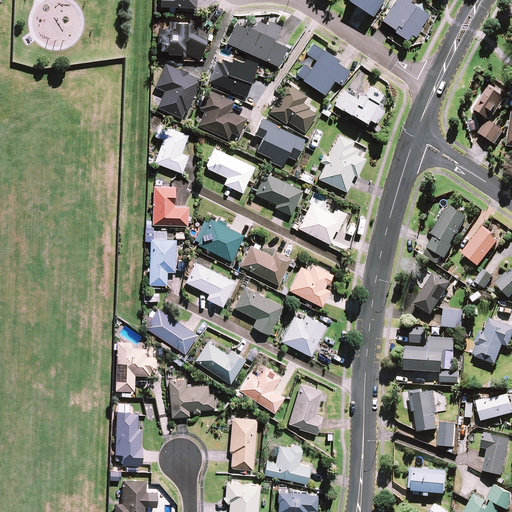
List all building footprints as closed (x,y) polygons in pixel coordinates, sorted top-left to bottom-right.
[(161,0),(161,7),(179,7),(179,12),(196,13),(196,0),(161,0)] [(351,0),(372,14),(381,0),(351,0)] [(412,0),(397,0),(383,21),(397,31),(396,32),(408,41),(410,40),(413,36),(417,38),(423,30),(421,29),(430,16),(411,3),(413,0),(412,0)] [(237,24),(228,43),(280,67),(288,48),(276,42),(283,27),(271,22),(269,26),(259,22),(257,27),(249,24),(246,29),(237,24)] [(185,59),(187,54),(200,60),(209,40),(194,33),(194,23),(170,23),(170,30),(160,29),(159,46),(161,46),(161,51),(163,51),(163,58),(185,59)] [(304,80),(303,81),(326,96),(336,81),(342,86),(352,72),(339,64),(341,61),(325,49),(324,50),(314,44),(307,54),(317,61),(311,69),(305,64),(297,75),(304,80)] [(217,62),(210,83),(232,90),(231,92),(248,98),(256,74),(260,64),(247,59),(246,64),(234,60),(233,63),(224,60),(223,64),(217,62)] [(159,108),(183,118),(186,111),(189,113),(203,80),(189,74),(190,72),(182,69),(182,70),(167,64),(156,87),(166,91),(159,108)] [(281,96),(270,113),(287,125),(289,122),(306,134),(318,115),(310,110),(311,108),(304,103),(308,97),(287,83),(281,93),(279,95),(281,96)] [(344,91),(335,106),(366,124),(369,119),(375,122),(375,121),(378,123),(385,111),(381,109),(384,105),(379,102),(384,95),(371,87),(362,102),(344,91)] [(501,107),(505,101),(501,98),(503,95),(490,87),(474,111),(491,122),(499,111),(501,112),(503,108),(501,107)] [(200,126),(229,139),(232,132),(241,136),(247,121),(248,119),(234,113),(233,109),(236,101),(209,90),(200,109),(206,112),(200,126)] [(331,111),(324,106),(320,113),(328,117),(331,111)] [(264,138),(258,151),(272,158),(270,161),(283,167),(288,156),(296,160),(306,140),(278,126),(278,125),(268,120),(264,118),(257,134),(264,138)] [(489,122),(480,135),(495,145),(504,132),(497,127),(489,122)] [(182,154),(189,135),(161,125),(156,137),(164,140),(156,163),(184,173),(190,157),(182,154)] [(322,133),(314,129),(306,146),(315,150),(322,133)] [(369,148),(340,134),(329,156),(325,154),(322,162),(326,164),(319,178),(348,192),(356,175),(359,177),(367,159),(364,157),(369,148)] [(256,167),(215,148),(208,162),(207,164),(210,169),(228,178),(225,184),(244,193),(250,180),(256,167)] [(305,191),(266,172),(257,191),(256,194),(278,204),(276,208),(293,216),(298,206),(305,191)] [(314,177),(302,173),(300,179),(312,183),(314,177)] [(176,187),(155,186),(154,225),(189,226),(190,207),(176,207),(176,187)] [(334,214),(312,203),(308,211),(299,229),(330,244),(337,231),(339,232),(348,213),(336,208),(334,214)] [(447,210),(430,235),(435,238),(427,249),(429,250),(425,256),(439,265),(443,259),(446,261),(454,248),(451,246),(468,219),(450,209),(449,211),(447,210)] [(200,242),(199,245),(233,262),(246,236),(227,226),(229,223),(219,218),(218,222),(212,219),(210,222),(206,219),(205,221),(196,240),(200,242)] [(484,227),(462,254),(479,268),(499,243),(491,237),(493,234),(484,227)] [(154,231),(154,239),(168,240),(168,231),(154,231)] [(154,239),(152,239),(150,284),(168,285),(169,272),(176,272),(177,265),(178,240),(168,240),(154,239)] [(252,246),(242,266),(279,285),(292,259),(277,251),(274,257),(252,246)] [(223,307),(236,282),(197,262),(187,282),(210,294),(208,299),(223,307)] [(302,266),(290,290),(323,307),(331,291),(326,288),(328,284),(330,285),(334,275),(314,265),(311,271),(302,266)] [(511,269),(496,285),(509,299),(511,295),(511,269)] [(486,290),(494,277),(484,270),(476,283),(486,290)] [(436,308),(450,284),(434,275),(415,306),(432,315),(436,308)] [(285,306),(246,287),(235,308),(258,319),(254,327),(270,335),(271,333),(285,306)] [(147,328),(186,354),(199,335),(159,309),(147,328)] [(465,312),(444,310),(442,328),(463,330),(465,312)] [(295,316),(283,341),(312,356),(328,326),(307,315),(305,321),(295,316)] [(475,358),(496,366),(503,347),(509,349),(511,342),(511,327),(491,320),(485,335),(482,334),(473,356),(475,357),(475,358)] [(412,329),(411,345),(426,345),(427,330),(412,329)] [(405,349),(404,371),(442,373),(442,372),(442,371),(446,371),(447,362),(455,362),(456,340),(431,339),(431,341),(427,340),(426,350),(405,349)] [(209,342),(196,361),(231,385),(247,361),(232,351),(229,355),(209,342)] [(133,344),(117,344),(115,392),(135,393),(135,377),(151,378),(151,374),(154,374),(156,372),(157,362),(154,359),(147,358),(147,351),(136,350),(136,348),(133,344)] [(252,372),(240,390),(275,414),(286,398),(274,390),(283,377),(265,366),(258,377),(252,372)] [(442,383),(459,384),(459,373),(442,372),(442,373),(442,383)] [(169,381),(173,419),(191,417),(190,412),(194,412),(194,414),(202,414),(202,411),(216,410),(215,395),(210,395),(209,385),(188,387),(187,379),(169,381)] [(318,390),(301,385),(289,424),(301,427),(300,429),(318,435),(319,432),(323,417),(317,415),(324,392),(318,390)] [(412,397),(418,433),(438,429),(436,415),(438,415),(435,393),(412,397)] [(483,423),(511,414),(511,411),(508,396),(487,402),(486,400),(477,403),(483,423)] [(130,414),(116,413),(115,456),(122,457),(122,467),(141,468),(142,449),(141,449),(142,431),(138,431),(139,417),(139,416),(130,415),(130,414)] [(255,470),(258,422),(256,419),(236,417),(233,420),(231,451),(233,454),(232,467),(234,469),(255,470)] [(454,448),(455,424),(441,423),(439,447),(454,448)] [(502,476),(510,440),(485,435),(481,449),(488,451),(484,472),(502,476)] [(264,474),(308,484),(311,467),(301,465),(304,451),(301,446),(295,445),(291,448),(280,446),(277,464),(267,462),(264,474)] [(447,495),(449,472),(414,469),(412,489),(415,489),(414,493),(427,494),(426,498),(432,498),(432,494),(447,495)] [(148,492),(148,481),(126,480),(125,503),(117,503),(117,511),(146,511),(147,507),(158,508),(159,493),(148,492)] [(259,511),(261,486),(227,483),(226,497),(224,498),(229,504),(231,503),(230,511),(259,511)] [(511,495),(495,486),(487,501),(509,511),(511,506),(511,495)] [(294,494),(280,493),(279,502),(280,502),(278,511),(308,511),(318,511),(319,496),(310,495),(310,494),(294,492),(294,494)] [(466,511),(498,511),(500,509),(491,504),(489,507),(485,505),(487,502),(475,496),(466,511)]
